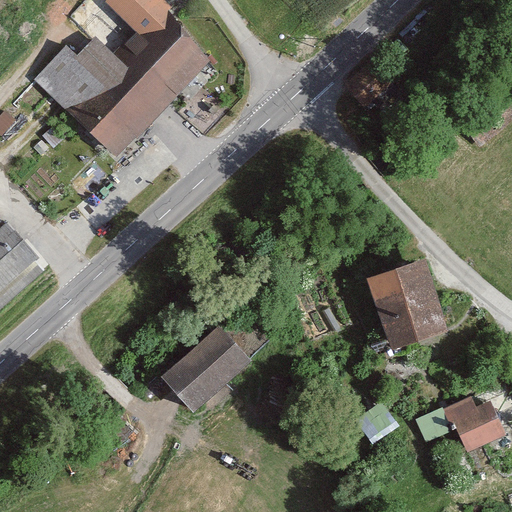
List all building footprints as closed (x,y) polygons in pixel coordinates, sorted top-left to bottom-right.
[(66,40),(25,80),(114,171),(230,58),(172,0),(111,0),(141,30),(115,55),(95,35),(77,52),(66,40)] [(5,217),(0,221),(0,287),(38,253),(5,217)] [(428,253),(367,271),(388,339),(449,321),(428,253)] [(217,308),(156,357),(193,402),(253,354),(217,308)] [(488,390),(448,404),(463,448),(504,433),(488,390)] [(356,415),(373,441),(400,423),(383,397),(356,415)]
